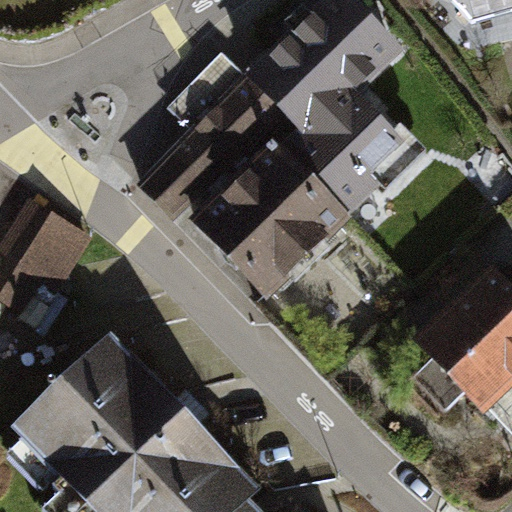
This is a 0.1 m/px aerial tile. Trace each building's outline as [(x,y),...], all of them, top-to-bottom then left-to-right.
[(294,55),(248,100),(294,150),(280,162),(342,229),(407,171),(354,112),(408,64),(350,0),(321,0),(278,38),(294,55)] [(511,0),(445,0),(470,26),(511,11),(511,0)] [(190,242),(263,321),(352,240),(342,229),(280,162),(294,150),(248,100),(223,72),(169,121),(194,149),(145,193),(177,228),(222,187),(235,201),(190,242)] [(87,235),(27,199),(0,243),(0,302),(34,323),(87,235)] [(511,427),(511,319),(486,292),(410,364),(490,448),(511,427)] [(99,356),(8,452),(70,511),(241,511),(252,501),(99,356)]
